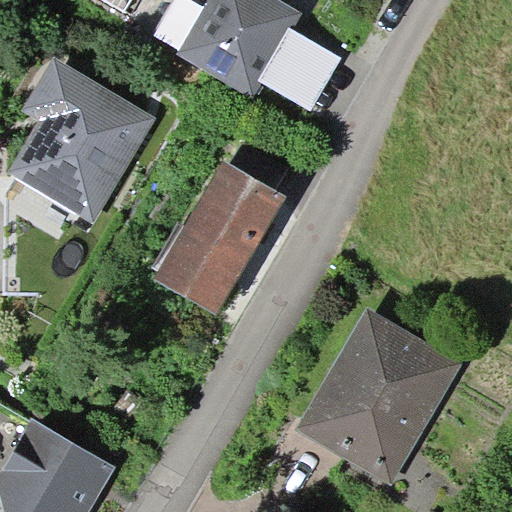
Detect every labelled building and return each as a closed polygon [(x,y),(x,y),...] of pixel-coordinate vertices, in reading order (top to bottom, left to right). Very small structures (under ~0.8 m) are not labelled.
[(299,20),(263,0),(215,0),(180,60),(252,101),(299,20)] [(41,115),(9,167),(92,218),(156,116),(55,54),(23,105),(41,115)] [(290,206),(225,164),(151,277),(216,319),(290,206)] [(461,368),(366,312),(295,433),(391,488),(461,368)] [(89,511),(118,462),(33,413),(0,469),(0,485),(7,511),(89,511)]
